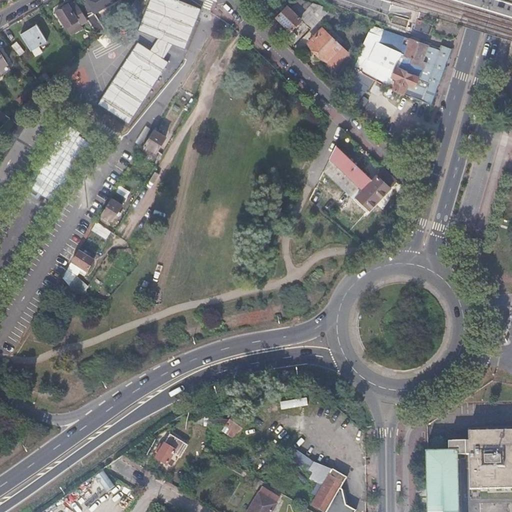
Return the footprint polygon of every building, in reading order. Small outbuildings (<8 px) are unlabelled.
[(112,0),(83,0),(77,5),(86,18),(94,13),(112,0)] [(150,0),(139,28),(165,40),(173,44),(185,48),(200,7),(181,0),(150,0)] [(301,21),(310,30),(329,10),(296,0),(295,6),(290,11),(286,7),(276,17),(290,31),(301,21)] [(67,4),(55,11),(65,28),(77,20),(69,8),(67,4)] [(76,4),(69,8),(77,20),(81,25),(87,21),(86,18),(77,5),(76,4)] [(86,18),(87,21),(97,37),(105,30),(94,13),(86,18)] [(391,22),(407,27),(409,19),(393,14),(391,22)] [(419,31),(429,34),(430,31),(432,25),(417,20),(415,25),(414,29),(419,31)] [(37,24),(21,35),(31,52),(47,41),(37,24)] [(327,61),(341,47),(323,28),(309,43),(327,61)] [(371,28),(368,34),(381,39),(383,32),(371,28)] [(356,60),(355,63),(354,68),(393,87),(392,90),(419,101),(440,50),(383,32),(381,39),(368,34),(356,60)] [(140,41),(99,102),(130,122),(169,60),(140,41)] [(16,42),(11,46),(19,56),(24,52),(16,42)] [(430,105),(453,49),(441,46),(440,50),(419,101),(430,105)] [(0,129),(11,120),(0,112),(0,129)] [(166,138),(154,131),(139,155),(155,165),(167,146),(163,144),(166,138)] [(329,160),(332,163),(344,174),(363,191),(373,180),(336,147),(329,160)] [(344,174),(332,163),(323,172),(335,183),(344,174)] [(397,180),(384,168),(373,180),(363,191),(376,203),(397,180)] [(344,174),(335,183),(367,212),(376,203),(363,191),(344,174)] [(127,197),(131,191),(119,185),(115,191),(127,197)] [(125,201),(114,194),(102,215),(115,224),(119,217),(117,215),(125,201)] [(98,220),(96,224),(113,234),(115,231),(98,220)] [(94,262),(78,252),(71,263),(87,273),(94,262)] [(248,422),(235,413),(227,427),(232,430),(229,436),(236,440),(248,422)] [(210,417),(209,425),(224,426),(224,418),(210,417)] [(452,450),(453,454),(461,454),(461,485),(511,484),(511,425),(461,426),(461,440),(443,440),(443,450),(452,450)] [(168,447),(164,445),(156,459),(167,466),(175,452),(181,455),(184,450),(178,446),(179,445),(172,441),(168,447)] [(311,480),(319,484),(313,493),(318,496),(312,505),(324,511),(354,511),(356,510),(345,504),(342,489),(340,488),(346,477),(332,468),(317,463),(308,457),(293,447),(288,456),(309,470),(314,472),(311,480)] [(452,450),(443,450),(420,450),(421,511),(453,511),(453,478),(453,454),(452,450)] [(96,511),(95,511),(122,511),(133,492),(118,484),(110,498),(107,496),(98,511),(96,511)] [(271,511),(279,499),(262,489),(248,511),(271,511)] [(71,503),(79,511),(90,500),(81,492),(71,503)]
